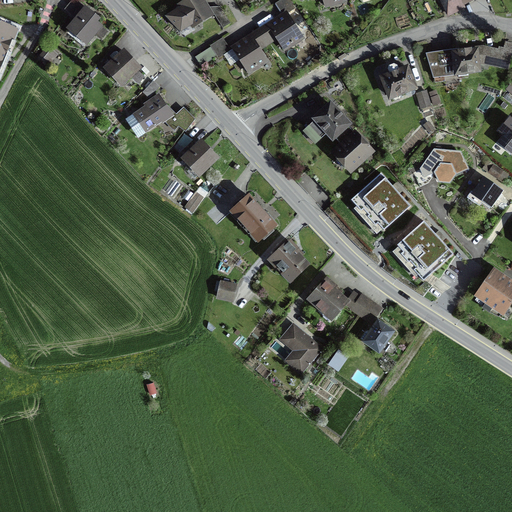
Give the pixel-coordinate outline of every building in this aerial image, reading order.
[(76,3),(72,0),(67,0),(60,9),(67,14),(76,3)] [(216,20),(202,0),(191,0),(179,8),(182,13),(172,19),(184,37),(195,30),(197,32),(216,20)] [(348,4),(346,0),(325,0),(329,10),(348,4)] [(466,7),(477,1),(476,0),(441,0),(452,19),(468,10),(466,7)] [(85,42),(99,26),(99,16),(85,5),(67,27),(85,42)] [(261,31),(270,44),(279,39),(288,51),(304,40),(287,14),(261,31)] [(0,68),(17,29),(0,22),(0,68)] [(270,44),(261,31),(233,50),(251,76),(268,65),(259,52),(270,44)] [(457,76),(457,74),(483,71),(481,63),(509,69),(510,58),(511,58),(511,47),(511,48),(511,45),(505,44),(504,49),(499,48),(499,50),(479,46),(479,47),(453,50),(453,49),(426,53),(434,79),(457,76)] [(43,45),(35,55),(44,62),(52,52),(43,45)] [(119,83),(138,65),(121,48),(103,66),(119,83)] [(195,57),(200,65),(215,57),(211,49),(195,57)] [(390,99),(417,87),(408,66),(381,78),(390,99)] [(142,91),(148,98),(156,93),(158,88),(151,82),(142,91)] [(434,90),(427,93),(431,106),(438,104),(434,90)] [(429,106),(424,91),(414,94),(419,109),(429,106)] [(170,113),(156,93),(148,98),(142,103),(143,105),(133,112),(144,129),(159,118),(160,120),(170,113)] [(332,139),(350,123),(329,101),(312,117),(314,118),(308,124),(318,135),(323,130),(332,139)] [(511,125),(505,121),(497,133),(505,139),(499,148),(508,155),(511,148),(511,125)] [(430,124),(425,128),(431,135),(436,131),(430,124)] [(372,150),(353,130),(331,149),(350,170),(372,150)] [(198,173),(217,157),(199,137),(181,154),(198,173)] [(460,179),(472,174),(463,155),(437,152),(422,173),(426,183),(436,178),(440,188),(453,189),(460,179)] [(506,173),(491,165),(487,172),(502,180),(506,173)] [(381,173),(351,200),(381,232),(410,205),(381,173)] [(426,183),(422,173),(416,175),(422,190),(429,187),(433,186),(436,178),(426,183)] [(510,197),(487,181),(476,197),(500,213),(510,197)] [(190,210),(200,196),(191,191),(182,205),(190,210)] [(258,239),(276,223),(249,194),(231,210),(258,239)] [(453,254),(424,221),(392,249),(421,282),(453,254)] [(289,281),(308,263),(286,239),(267,257),(289,281)] [(511,312),(511,284),(498,275),(481,300),(508,319),(511,312)] [(344,303),(348,298),(346,297),(324,277),(307,296),(331,317),(344,303)] [(232,282),(217,279),(213,296),(229,299),(232,282)] [(357,314),(369,300),(362,294),(359,298),(351,291),(346,297),(348,298),(344,303),(357,314)] [(369,300),(357,314),(368,323),(380,308),(369,300)] [(380,350),(394,328),(377,317),(363,339),(380,350)] [(319,345),(290,322),(277,338),(291,349),(284,358),(299,370),(319,345)]
